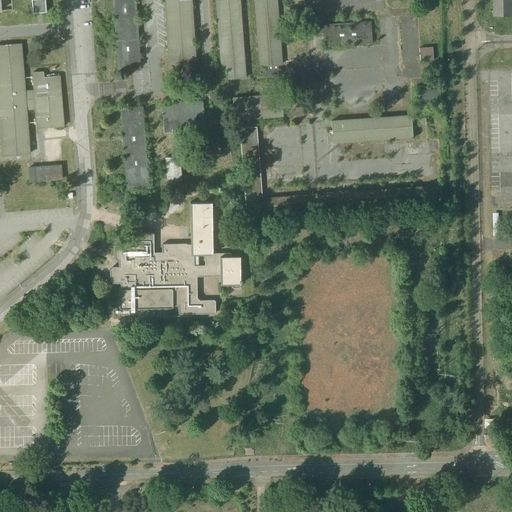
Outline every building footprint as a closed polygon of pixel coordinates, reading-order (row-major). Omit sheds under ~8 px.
[(45,0),(31,0),(33,12),(46,11),(45,0)] [(135,0),(114,0),(119,68),(140,67),(135,0)] [(191,0),(165,0),(170,67),(196,65),(191,0)] [(238,0),(216,0),(221,69),(227,69),(228,79),(244,77),(238,0)] [(276,0),(254,0),(260,66),(265,65),(266,76),(280,75),(280,69),(278,69),(277,64),(281,64),(276,0)] [(511,0),(494,0),(494,15),(511,14),(511,0)] [(370,22),(322,25),(323,47),(371,43),(370,22)] [(20,44),(0,45),(0,113),(3,155),(29,153),(26,109),(35,108),(37,128),(63,126),(59,76),(43,77),(43,71),(32,72),(34,90),(24,91),(20,44)] [(433,47),(420,48),(421,61),(434,60),(433,47)] [(440,90),(418,91),(418,103),(440,102),(440,90)] [(280,95),(232,98),(234,119),(282,116),(281,101),(281,98),(280,95)] [(291,97),(281,98),(281,101),(286,100),(286,107),(292,107),(291,97)] [(203,102),(162,105),(164,132),(205,129),(203,102)] [(142,107),(121,108),(128,189),(149,187),(142,107)] [(412,116),(331,121),(332,142),(413,137),(412,116)] [(256,127),(239,128),(246,215),(263,214),(262,199),(256,127)] [(179,157),(165,158),(167,186),(181,185),(179,157)] [(55,170),(35,172),(34,167),(28,168),(29,182),(62,179),(61,165),(55,166),(55,170)] [(441,185),(351,192),(352,207),(442,201),(441,185)] [(351,192),(262,199),(263,214),(352,207),(351,192)] [(185,243),(163,244),(162,245),(162,252),(153,252),(153,233),(152,232),(140,232),(139,234),(139,236),(130,236),(127,239),(117,239),(114,242),(114,258),(117,261),(119,261),(119,267),(112,267),(109,270),(110,280),(112,283),(120,283),(120,289),(119,290),(119,307),(120,308),(135,308),(137,310),(139,310),(141,308),(142,308),(144,310),(146,310),(148,308),(149,308),(150,310),(153,310),(154,308),(156,308),(157,310),(160,310),(161,308),(163,308),(164,310),(166,309),(168,307),(171,307),(172,307),(172,305),(178,305),(178,313),(180,314),(214,314),(215,312),(215,301),(214,300),(199,300),(196,297),(196,284),(194,283),(194,279),(197,277),(220,277),(220,256),(231,256),(231,254),(230,253),(212,253),(211,202),(190,203),(191,244),(186,244),(185,243)] [(240,281),(240,256),(231,256),(220,256),(220,277),(220,285),(232,285),(232,287),(233,288),(238,288),(239,286),(239,285),(240,285),(240,283),(241,283),(241,281),(240,281)] [(63,342),(64,377),(118,376),(118,341),(63,342)] [(43,365),(56,364),(56,351),(42,352),(43,365)] [(120,442),(119,377),(67,378),(68,444),(120,442)]
